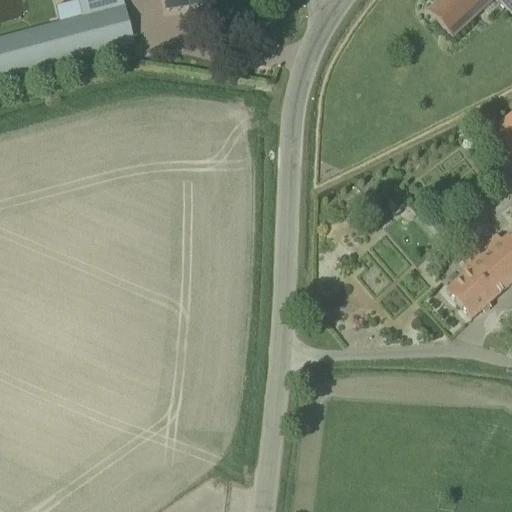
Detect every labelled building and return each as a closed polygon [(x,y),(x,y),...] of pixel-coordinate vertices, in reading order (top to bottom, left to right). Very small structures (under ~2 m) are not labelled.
[(76,0),(81,19),(0,40),(0,79),(134,44),(122,0),(76,0)] [(164,0),(166,13),(220,6),(218,0),(164,0)] [(511,0),(442,0),(427,15),(452,41),(495,0),(511,17),(511,0)] [(511,111),(486,128),(510,164),(511,162),(511,111)] [(467,275),(445,294),(471,323),(511,285),(511,234),(501,244),(496,238),(461,269),(467,275)]
